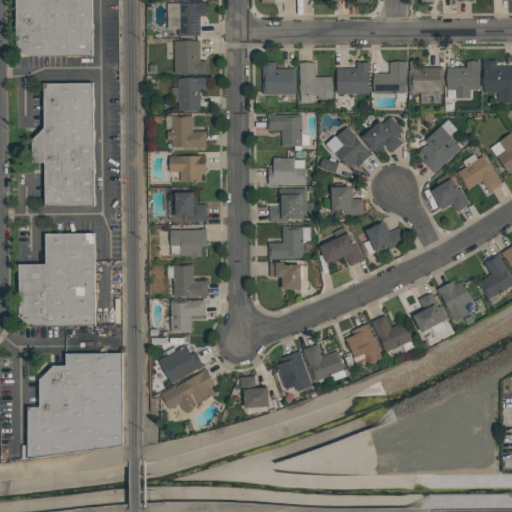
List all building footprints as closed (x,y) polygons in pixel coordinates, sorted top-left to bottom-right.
[(91,0),(92,55),(29,56),(16,43),(15,0),(91,0)] [(178,4),(204,4),(205,17),(198,17),(198,37),(176,37),(176,31),(178,30),(178,4)] [(173,43),(198,42),(198,62),(205,62),(205,75),(196,75),(196,74),(173,74),(173,43)] [(481,61),(494,61),(495,67),(511,67),(511,103),(497,103),(497,93),(482,93),(481,61)] [(408,94),(407,62),(421,62),(421,68),(441,68),(442,94),(408,94)] [(260,64),(274,63),(274,70),(294,70),(294,95),(261,96),(260,64)] [(298,64),(313,63),(313,78),(331,77),(331,97),(298,98),(298,64)] [(355,63),(367,63),(367,95),(335,95),(335,70),(355,69),(355,63)] [(388,63),(405,63),(405,95),(372,95),(372,74),(388,74),(388,63)] [(445,68),(465,68),(465,63),(477,63),(478,90),(446,90),(445,68)] [(176,80),(205,79),(205,92),(198,92),(199,111),(177,112),(177,101),(171,102),(170,89),(177,89),(176,80)] [(43,83),(93,82),(95,205),(45,206),(44,162),(31,162),(31,140),(44,126),(43,83)] [(265,115),(273,115),(273,116),(300,116),(300,147),(287,147),(287,148),(280,148),(279,131),(265,131),(265,115)] [(170,118),(190,118),(191,133),(204,133),(204,147),(171,148),(170,141),(165,141),(165,132),(170,132),(170,118)] [(389,118),(401,132),(395,137),(401,144),(390,153),(383,145),(373,154),(359,138),(378,122),(381,125),(389,118)] [(419,151),(426,145),(422,141),(439,126),(460,149),(433,174),(422,161),(426,158),(419,151)] [(351,171),(370,153),(346,127),(326,145),(351,171)] [(497,142),(510,133),(511,135),(511,171),(508,174),(495,157),(503,151),(497,142)] [(167,157),(204,156),(205,173),(200,174),(200,183),(179,183),(179,173),(167,173),(167,157)] [(455,173),(481,156),(500,185),(487,193),(480,182),(467,190),(455,173)] [(271,158),(277,158),(277,159),(292,159),(292,169),(303,169),(303,184),(273,184),(273,186),(267,186),(267,169),(271,169),(271,158)] [(428,192),(449,179),(456,191),(459,189),(469,205),(456,213),(450,204),(441,209),(440,208),(438,209),(428,192)] [(350,188),(351,200),(362,200),(362,215),(343,215),(343,213),(330,213),(329,189),(350,188)] [(277,190),(305,189),(305,203),(311,203),(311,219),(305,219),(298,220),(298,221),(286,221),(286,222),(267,222),(267,208),(277,208),(277,190)] [(173,194),(194,194),(195,206),(205,206),(205,220),(188,220),(188,219),(173,219),(173,194)] [(381,224),(385,234),(397,229),(403,243),(387,250),(386,248),(374,254),(363,232),(381,224)] [(281,227),(302,227),(302,259),(281,259),(281,257),(273,257),(273,260),(267,260),(267,244),(281,244),(281,227)] [(168,231),(199,231),(199,230),(204,230),(205,247),(200,247),(200,258),(193,258),(193,256),(179,257),(179,246),(169,246),(168,231)] [(44,233),(95,233),(96,326),(29,327),(18,315),(17,264),(45,263),(44,233)] [(346,233),(352,245),(354,244),(362,260),(349,267),(345,257),(328,265),(327,264),(325,265),(317,247),(346,233)] [(511,273),(500,254),(511,246),(511,273)] [(482,263),(496,254),(511,281),(511,286),(486,301),(476,284),(490,275),(482,263)] [(268,264),(282,264),(282,266),(298,266),(298,290),(280,290),(280,278),(268,278),(268,264)] [(172,265),(192,265),(192,281),(206,281),(206,297),(172,298),(172,265)] [(435,290),(451,282),(453,286),(461,282),(471,301),(462,306),(467,316),(453,323),(435,290)] [(417,300),(429,293),(437,307),(439,305),(447,320),(420,334),(411,317),(422,311),(417,300)] [(169,301),(203,300),(204,316),(190,316),(191,333),(170,333),(169,301)] [(369,322),(383,316),(389,329),(404,323),(412,341),(383,354),(369,322)] [(351,332),(366,325),(380,360),(370,365),(367,357),(354,363),(344,340),(353,336),(351,332)] [(301,350),(316,345),(321,358),(336,353),(343,372),(313,383),(301,350)] [(157,361),(166,356),(167,357),(182,349),(181,348),(184,346),(189,354),(194,352),(202,367),(197,370),(196,369),(170,384),(157,361)] [(275,366),(284,363),(282,358),(298,352),(310,387),(295,392),(293,387),(284,390),(275,366)] [(65,355),(121,353),(123,444),(28,457),(28,407),(39,407),(39,381),(52,366),(65,366),(65,355)] [(160,395),(205,369),(213,384),(209,387),(213,394),(182,412),(178,404),(168,409),(160,395)] [(238,377),(253,376),(254,390),(265,389),(267,408),(242,410),(241,396),(240,397),(238,377)]
